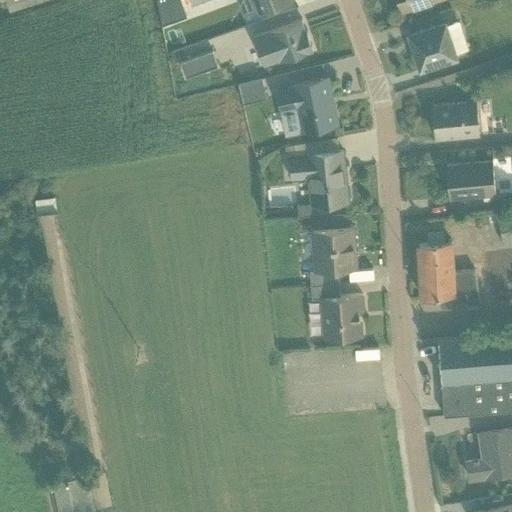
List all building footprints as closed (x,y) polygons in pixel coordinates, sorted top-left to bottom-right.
[(178,0),(185,20),(210,12),(205,0),(178,0)] [(252,0),(256,9),(280,0),(252,0)] [(395,0),(400,11),(429,0),(395,0)] [(416,68),(456,54),(443,17),(403,31),(416,68)] [(263,67),(310,50),(299,19),(252,36),(263,67)] [(298,131),(336,125),(328,73),(288,79),(290,88),(270,91),(273,111),(294,108),(298,131)] [(432,142),(474,140),(473,99),(430,101),(432,142)] [(309,216),(349,211),(341,146),(286,153),(289,177),(303,175),(309,216)] [(443,198),(494,195),(492,156),(441,160),(443,198)] [(309,270),(354,266),(351,224),(306,227),(309,270)] [(415,297),(454,294),(450,241),(411,245),(415,297)] [(319,338),(361,336),(359,293),(318,295),(319,338)] [(442,412),(511,407),(511,331),(437,336),(442,412)] [(308,358),(309,382),(322,381),(321,357),(308,358)] [(466,483),(511,476),(511,424),(478,430),(481,455),(463,458),(466,483)]
